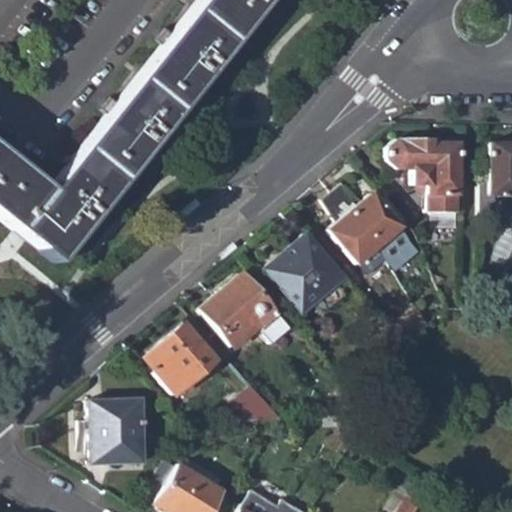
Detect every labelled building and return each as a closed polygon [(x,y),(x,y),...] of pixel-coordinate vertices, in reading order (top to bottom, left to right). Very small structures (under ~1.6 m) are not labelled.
[(193,0),(44,189),(0,154),(0,222),(53,264),(260,0),(193,0)] [(427,228),(452,229),(453,145),(425,143),(426,141),(392,141),(384,149),(384,161),(393,169),(407,170),(408,186),(421,186),(421,214),(427,214),(427,228)] [(481,229),(511,230),(511,142),(482,144),(481,229)] [(329,192),(376,248),(397,231),(396,230),(368,195),(360,202),(339,184),(329,192)] [(324,233),(354,267),(376,248),(329,192),(320,201),(334,225),(324,233)] [(183,216),(199,203),(195,197),(179,211),(183,216)] [(405,247),(397,231),(376,248),(385,264),(405,247)] [(259,272),(296,316),(338,279),(301,236),(259,272)] [(220,260),(236,246),(232,241),(216,254),(220,260)] [(194,310),(226,349),(251,327),(267,345),(283,331),(236,274),(194,310)] [(136,359),(167,397),(211,360),(180,323),(136,359)] [(226,408),(238,424),(274,421),(247,389),(226,408)] [(81,402),(81,464),(134,463),(133,401),(81,402)] [(137,496),(160,511),(199,511),(214,491),(162,457),(137,496)] [(273,507),(247,491),(233,511),(296,511),(277,499),(273,507)] [(377,511),(392,511),(401,499),(390,492),(377,511)] [(392,511),(408,511),(412,506),(401,499),(392,511)]
